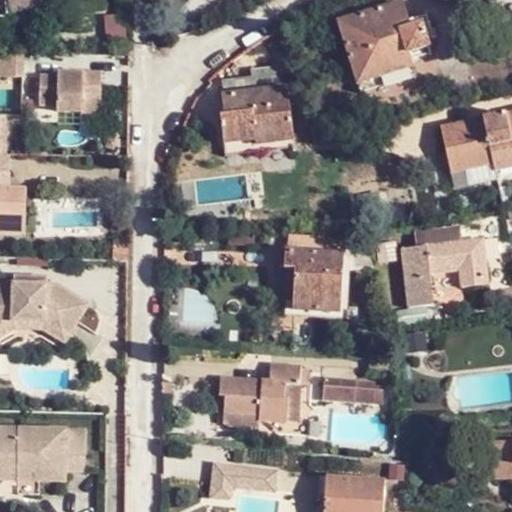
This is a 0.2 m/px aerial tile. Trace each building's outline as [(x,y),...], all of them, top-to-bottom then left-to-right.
[(50,10),(48,0),(14,0),(16,14),(50,10)] [(403,2),(339,22),(357,82),(378,76),(382,89),(417,79),(409,53),(428,47),(421,25),(410,28),(403,2)] [(23,53),(0,54),(0,78),(23,79),(23,53)] [(70,80),(40,79),(40,107),(58,107),(58,113),(82,114),(83,104),(101,98),(102,75),(70,75),(70,80)] [(287,89),(224,96),(226,115),(223,115),(225,145),(256,141),(257,148),(294,144),(287,89)] [(511,110),(441,127),(451,173),(494,164),(495,171),(511,166),(511,110)] [(13,156),(0,155),(0,231),(28,233),(28,188),(13,187),(0,187),(0,172),(13,172),(13,156)] [(0,187),(13,187),(13,172),(0,172),(0,187)] [(344,234),(286,230),(286,251),(343,254),(344,234)] [(114,235),(113,260),(128,260),(128,235),(114,235)] [(481,241),(400,253),(408,310),(432,307),(428,274),(460,268),(462,290),(488,286),(481,241)] [(395,243),(374,247),(377,263),(397,259),(395,243)] [(345,255),(343,254),(286,251),(285,268),(296,269),(294,309),(341,313),(345,255)] [(46,276),(13,275),(13,283),(45,284),(46,276)] [(2,282),(0,283),(0,324),(13,319),(43,320),(67,333),(86,300),(58,284),(45,284),(13,283),(2,282)] [(13,319),(0,324),(0,334),(15,328),(41,328),(64,340),(67,333),(43,320),(13,319)] [(398,353),(369,352),(370,370),(400,372),(398,353)] [(286,384),(301,383),(302,366),(272,364),(270,382),(220,379),(220,397),(226,397),(225,415),(261,418),(261,420),(287,422),(287,418),(288,399),(284,398),(286,384)] [(305,384),(301,383),(286,384),(284,398),(288,399),(287,418),(303,419),(305,384)] [(363,386),(330,385),(330,401),(362,403),(363,386)] [(86,431),(0,426),(0,468),(17,469),(16,479),(64,481),(64,472),(85,473),(86,431)] [(511,437),(496,438),(496,477),(511,476),(511,437)] [(275,471),(213,464),(210,498),(230,500),(231,487),(273,491),(275,471)] [(0,468),(0,478),(16,479),(17,469),(0,468)] [(324,511),(384,511),(386,481),(327,478),(324,511)]
